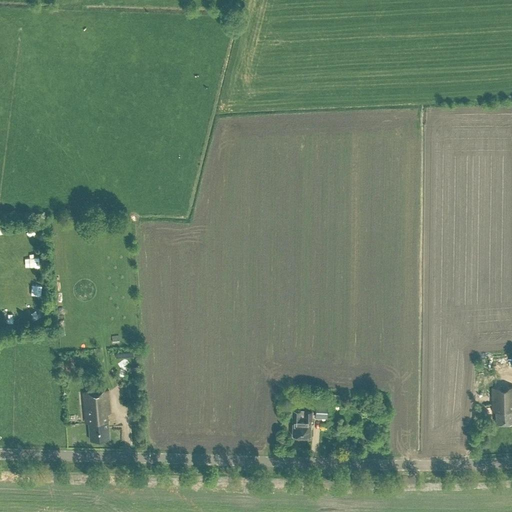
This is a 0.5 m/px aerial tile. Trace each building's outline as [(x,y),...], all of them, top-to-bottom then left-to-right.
[(511,421),(511,385),(492,386),(492,411),(496,411),(496,421),(511,421)] [(107,389),(82,391),(85,422),(88,421),(90,438),(109,436),(107,413),(110,412),(107,389)] [(478,399),(479,428),(491,428),(490,398),(478,399)] [(315,404),(315,417),(327,417),(327,404),(315,404)] [(304,412),(300,412),(300,410),(292,410),(292,420),(293,420),(293,434),(310,435),(311,421),(312,421),(313,410),(304,410),(304,412)]
